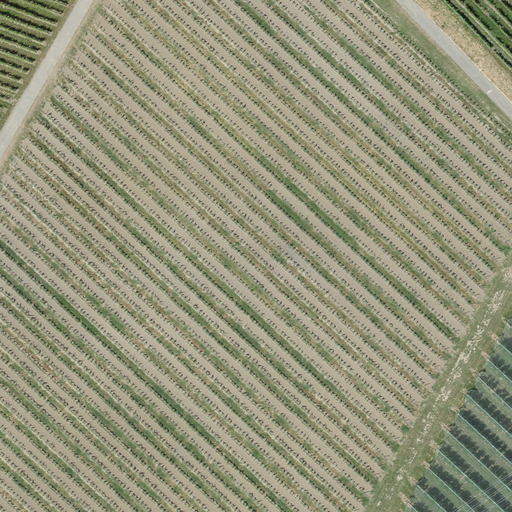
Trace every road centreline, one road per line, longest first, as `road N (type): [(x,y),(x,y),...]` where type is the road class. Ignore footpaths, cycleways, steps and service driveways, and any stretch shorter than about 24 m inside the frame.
road 1 (track): [(81,0),(0,138)]
road 2 (unclassified): [(511,110),(403,0)]
